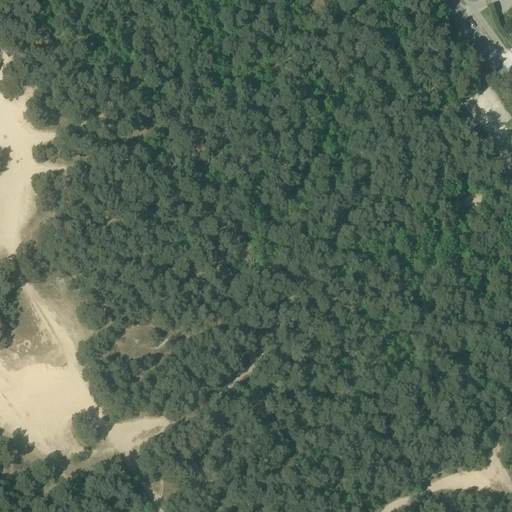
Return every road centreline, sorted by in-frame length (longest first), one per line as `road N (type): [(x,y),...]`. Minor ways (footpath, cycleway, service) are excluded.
road 1 (track): [(0,383),(76,377),(80,367),(116,353),(269,324),(288,273)]
road 2 (track): [(157,511),(0,243)]
road 3 (track): [(78,511),(59,462),(0,385)]
road 4 (track): [(383,511),(497,468)]
